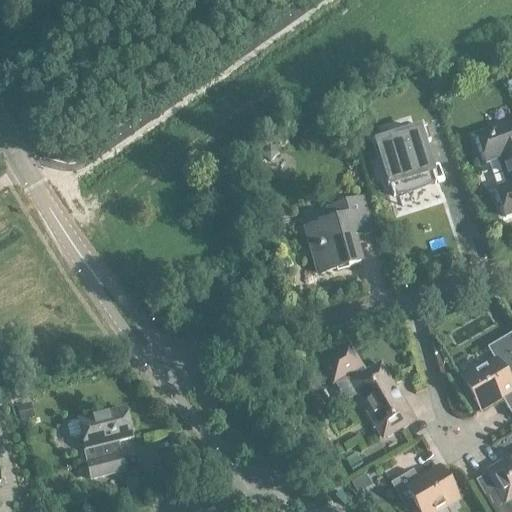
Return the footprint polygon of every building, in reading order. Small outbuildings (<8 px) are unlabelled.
[(511,124),(476,138),(486,165),(498,160),(503,174),(511,170),(511,124)] [(426,128),(376,144),(388,181),(386,181),(388,188),(390,187),(393,198),(394,198),(394,195),(434,182),(435,185),(436,184),(424,145),(430,143),(426,128)] [(495,192),(505,219),(511,216),(511,170),(503,174),(508,187),(495,192)] [(332,223),(312,228),(306,230),(318,275),(348,266),(348,268),(361,264),(354,239),(371,234),(361,201),(328,210),(332,223)] [(496,362),(462,382),(465,386),(464,391),(467,396),(471,397),(480,411),(501,399),(511,417),(511,335),(488,349),(496,362)] [(349,348),(321,364),(333,385),(347,376),(365,406),(365,410),(366,413),(368,415),(371,417),(384,439),(412,422),(379,367),(365,375),(349,348)] [(29,405),(18,408),(22,421),(33,418),(29,405)] [(125,411),(78,422),(71,424),(67,428),(70,436),(74,438),(82,436),(85,450),(84,451),(87,465),(91,481),(123,473),(115,444),(132,440),(125,411)] [(327,442),(316,450),(323,461),(335,454),(327,442)] [(511,460),(488,475),(505,502),(511,498),(511,460)] [(448,484),(440,470),(419,483),(413,473),(391,485),(402,504),(411,499),(419,511),(436,511),(457,500),(455,495),(456,491),(453,486),(448,484)] [(365,479),(352,487),(358,498),(371,490),(365,479)]
